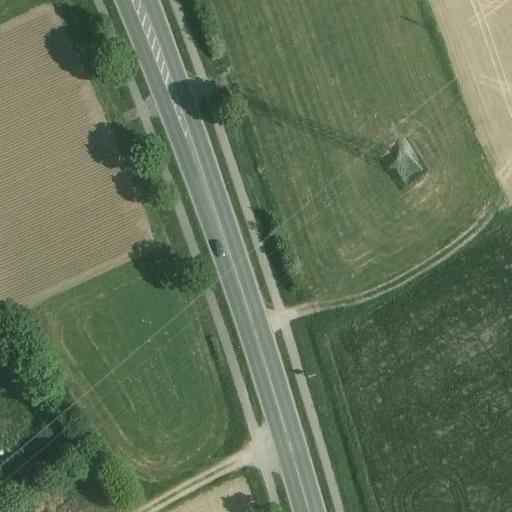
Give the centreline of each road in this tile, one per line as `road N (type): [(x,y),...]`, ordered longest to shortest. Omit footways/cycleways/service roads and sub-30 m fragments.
road 1 (primary): [(310,511),(137,0)]
road 2 (track): [(145,511),(243,458),(290,442)]
